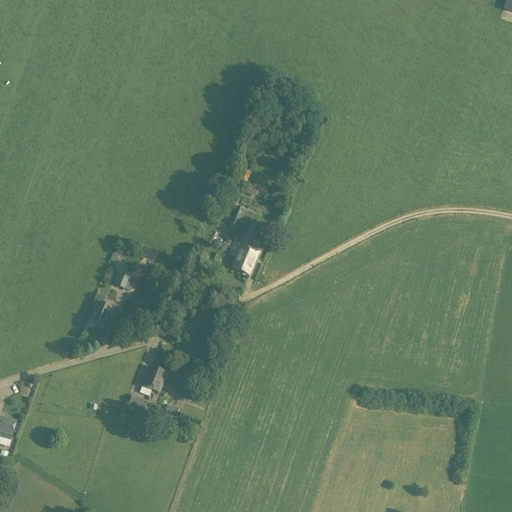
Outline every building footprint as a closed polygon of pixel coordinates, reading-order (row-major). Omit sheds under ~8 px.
[(221,204),(229,207),(236,189),(233,187),(234,184),(230,182),(221,204)] [(234,207),(227,224),(238,228),(245,211),(234,207)] [(269,242),(274,231),(259,225),(255,235),(269,242)] [(249,275),(258,253),(241,246),(232,268),(249,275)] [(113,253),(110,261),(115,264),(118,256),(113,253)] [(122,266),(114,286),(124,291),(125,290),(129,291),(137,272),(122,266)] [(142,277),(140,282),(147,285),(150,279),(151,277),(143,274),(142,277)] [(96,304),(97,304),(89,324),(105,330),(112,310),(102,306),(105,297),(99,295),(96,304)] [(158,394),(166,374),(150,368),(142,387),(158,394)] [(147,402),(132,396),(125,413),(141,419),(147,402)] [(0,419),(0,439),(10,442),(16,423),(0,419)]
